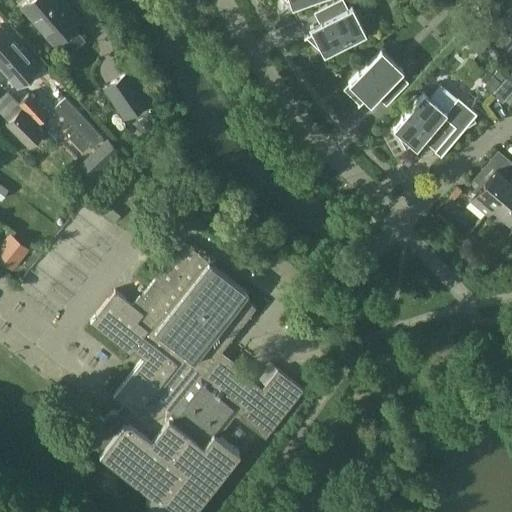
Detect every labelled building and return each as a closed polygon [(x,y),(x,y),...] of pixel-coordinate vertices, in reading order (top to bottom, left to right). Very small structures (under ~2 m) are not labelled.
[(28,0),(21,6),(52,42),(58,37),(73,25),(79,20),(66,4),(64,6),(59,0),(28,0)] [(309,27),(312,33),(303,38),(304,39),(306,38),(317,49),(319,48),(323,55),(365,33),(351,6),(347,8),(342,0),(336,0),(313,12),(318,23),(309,27)] [(495,0),(476,0),(484,22),(492,20),(498,38),(507,35),(495,0)] [(0,62),(2,65),(9,72),(27,57),(20,49),(0,25),(0,62)] [(347,83),(342,89),(358,104),(357,106),(357,107),(364,99),(368,103),(369,104),(372,102),(376,97),(385,105),(407,82),(399,74),(402,70),(380,49),(347,83)] [(483,86),(491,93),(504,77),(497,69),(483,86)] [(511,70),(507,75),(491,93),(500,102),(511,87),(511,70)] [(127,121),(151,105),(129,74),(106,91),(127,121)] [(17,82),(7,91),(38,123),(47,114),(17,82)] [(404,151),(410,143),(415,148),(422,140),(434,150),(444,139),(450,144),(463,128),(474,121),(472,117),(476,113),(439,82),(427,96),(423,92),(391,130),(403,149),(403,150),(404,151)] [(20,109),(6,124),(28,146),(43,132),(20,109)] [(481,186),(470,198),(485,211),(511,182),(501,174),(511,162),(497,150),(473,179),(481,186)] [(511,180),(511,182),(485,211),(487,212),(492,207),(507,220),(504,223),(511,230),(511,180)] [(0,249),(0,260),(13,270),(29,249),(11,235),(0,249)] [(97,415),(80,438),(98,452),(97,453),(148,493),(144,498),(145,503),(156,511),(191,511),(239,452),(217,435),(236,411),(244,418),(244,423),(261,436),(272,422),(278,421),(290,406),(303,390),(277,369),(264,386),(261,389),(230,364),(223,365),(222,367),(214,361),(255,308),(244,298),(248,293),(208,262),(184,243),(175,254),(140,298),(142,303),(137,308),(114,290),(90,322),(129,353),(132,349),(143,358),(140,362),(113,396),(123,404),(116,412),(110,412),(103,420),(97,415)]
